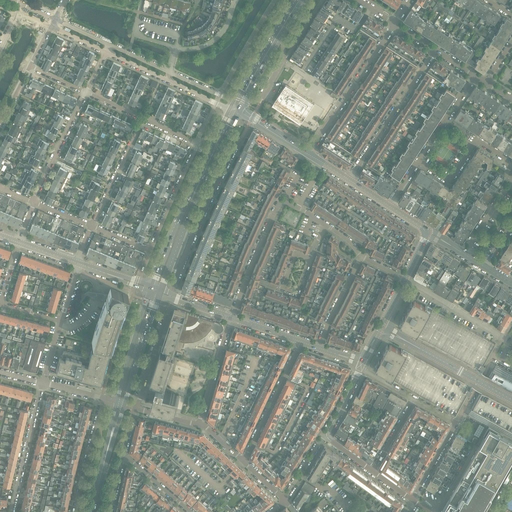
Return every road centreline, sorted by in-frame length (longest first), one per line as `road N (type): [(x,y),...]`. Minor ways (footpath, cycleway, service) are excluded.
road 1 (residential): [(196,144),(150,250),(91,225)]
road 2 (residential): [(171,296),(228,159),(219,137)]
road 3 (residential): [(394,23),(307,154)]
road 4 (residential): [(348,179),(435,49)]
road 5 (tertiary): [(511,400),(380,327)]
road 6 (residential): [(511,178),(505,158),(476,140),(449,180),(419,160)]
road 7 (residential): [(300,341),(243,462)]
road 8 (residential): [(11,511),(43,384)]
road 9 (residential): [(232,317),(281,200)]
road 10 (residential): [(510,340),(405,278)]
road 11 (residential): [(86,92),(34,202)]
road 12 (tertiary): [(150,288),(116,403)]
